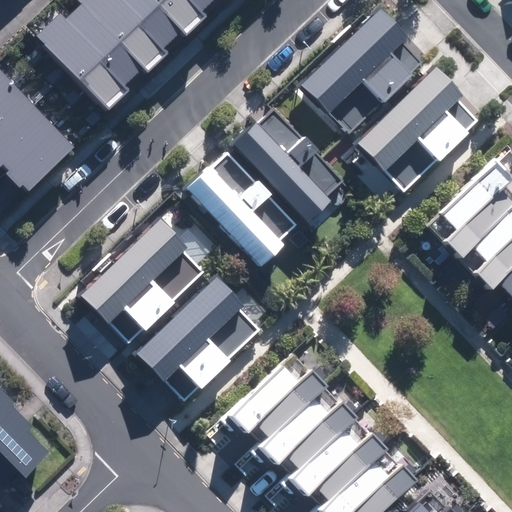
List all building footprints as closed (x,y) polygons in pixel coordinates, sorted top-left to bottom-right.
[(37,36),(109,109),(129,90),(125,87),(144,68),(149,73),(168,54),(165,50),(184,31),(188,36),(207,18),(202,13),(214,0),(78,0),(82,3),(66,19),(61,14),(37,36)] [(421,61),(376,11),(294,91),(341,139),(421,61)] [(23,184),(29,191),(75,149),(0,67),(0,167),(0,168),(4,164),(10,171),(6,174),(19,188),(23,184)] [(371,168),(360,179),(380,200),(391,190),(401,199),(479,124),(430,70),(350,147),(371,168)] [(226,146),(306,224),(318,211),(328,220),(335,213),(347,200),(334,188),(336,185),(264,115),(226,146)] [(225,157),(181,190),(257,269),(279,248),(276,244),(293,227),(225,157)] [(511,200),(499,189),(510,178),(490,159),(433,218),(449,234),(435,248),(483,294),(490,287),(511,307),(511,200)] [(241,310),(216,279),(133,358),(178,405),(254,332),(237,314),(241,310)] [(378,511),(409,482),(288,356),(224,420),(244,440),(253,431),(263,441),(253,451),(273,470),(280,463),(292,475),(284,482),(303,500),(310,492),(324,506),(318,511),(378,511)] [(35,428),(0,393),(0,461),(19,480),(45,454),(27,436),(35,428)]
